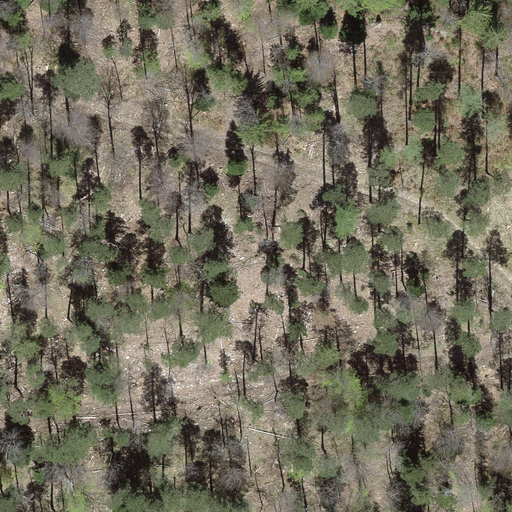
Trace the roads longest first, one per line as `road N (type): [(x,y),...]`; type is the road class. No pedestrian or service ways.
road 1 (track): [(0,69),(408,196),(511,273)]
road 2 (track): [(0,422),(352,357),(511,344)]
